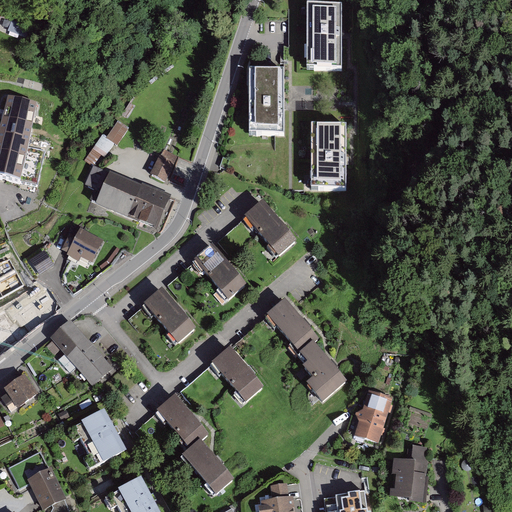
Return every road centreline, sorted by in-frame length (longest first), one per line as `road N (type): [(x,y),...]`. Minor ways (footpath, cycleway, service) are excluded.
road 1 (tertiary): [(0,371),(176,226),(251,0)]
road 2 (residential): [(130,419),(304,270)]
